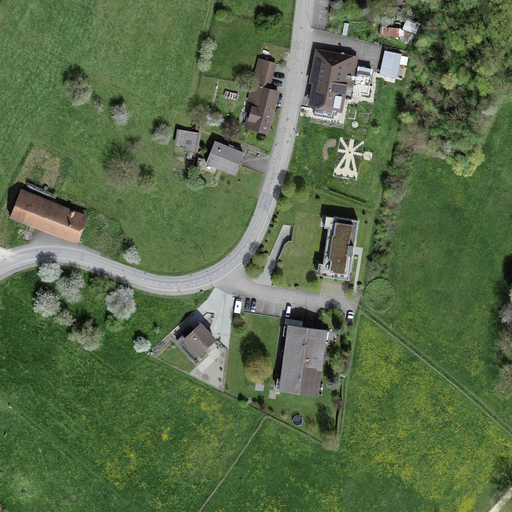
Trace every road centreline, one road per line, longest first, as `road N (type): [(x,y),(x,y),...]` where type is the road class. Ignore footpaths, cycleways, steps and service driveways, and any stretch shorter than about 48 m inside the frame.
road 1 (unclassified): [(0,268),(59,254),(190,283),(247,251)]
road 2 (unclassified): [(247,251),(284,129),(301,0)]
road 3 (residential): [(247,251),(263,276),(352,293)]
